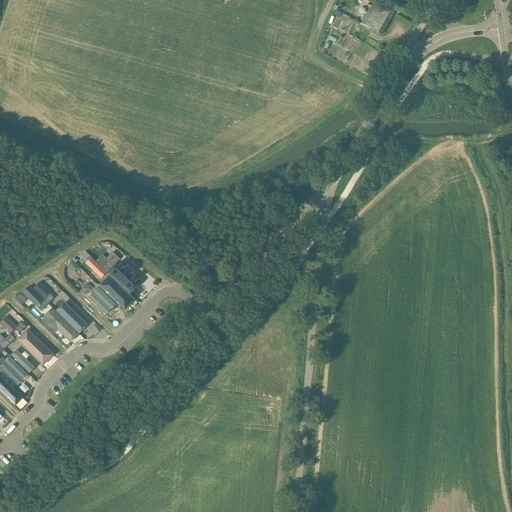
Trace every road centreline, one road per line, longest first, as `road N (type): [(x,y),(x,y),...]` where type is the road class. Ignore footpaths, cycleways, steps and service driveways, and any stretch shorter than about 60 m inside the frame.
road 1 (unclassified): [(295,511),(324,222),(320,192)]
road 2 (residential): [(204,312),(182,294),(162,294),(112,346),(76,352),(8,438)]
road 3 (tertiary): [(40,480),(204,312)]
road 4 (tertiary): [(320,192),(403,68),(452,34)]
road 5 (tertiary): [(204,312),(320,192)]
